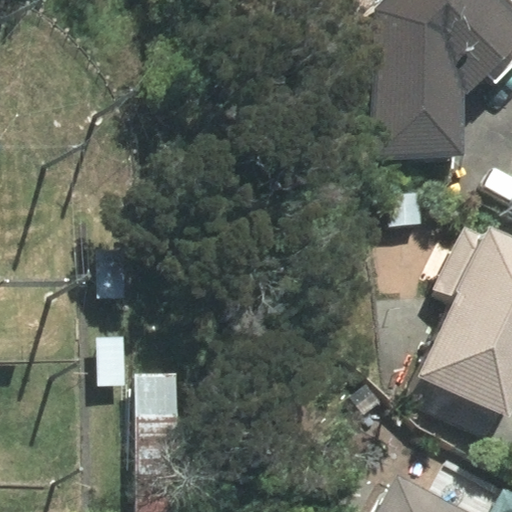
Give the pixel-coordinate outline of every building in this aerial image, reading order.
[(383,0),(357,27),(361,171),(446,169),(444,109),(506,46),(458,0),(383,0)] [(123,168),(88,169),(89,232),(124,231),(123,168)] [(511,264),(453,235),(422,298),(447,310),(406,393),(492,435),(511,394),(511,264)] [(129,253),(90,255),(91,316),(131,315),(129,253)] [(121,343),(81,343),(81,400),(120,400),(121,343)] [(188,377),(128,376),(127,511),(187,511),(188,377)] [(371,511),(477,511),(399,475),(371,511)]
